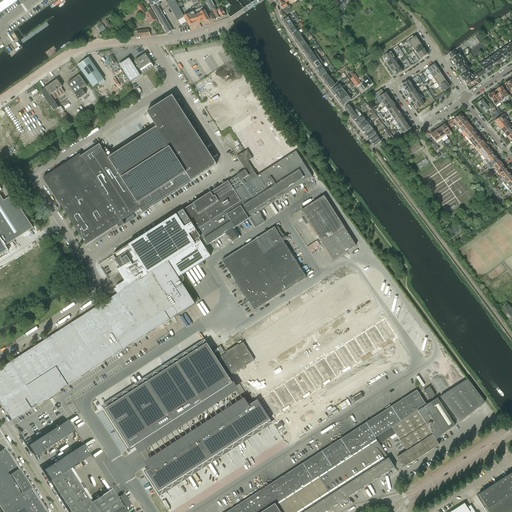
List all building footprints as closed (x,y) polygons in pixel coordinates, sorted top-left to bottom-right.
[(0,0),(0,12),(17,1),(16,0),(0,0)] [(145,19),(146,19),(153,15),(150,9),(149,8),(148,9),(148,10),(146,11),(138,0),(135,0),(133,2),(145,19)] [(175,0),(147,0),(167,33),(173,30),(157,3),(162,0),(165,0),(178,20),(179,20),(181,24),(187,21),(184,16),(179,7),(177,4),(175,0)] [(207,0),(205,1),(207,5),(210,12),(212,11),(215,9),(215,8),(215,7),(213,3),(211,0),(207,0)] [(337,13),(351,2),(349,0),(321,0),(324,3),(327,0),(337,13)] [(288,6),(286,3),(285,2),(280,5),(282,9),(284,8),(286,11),(288,9),(290,7),(289,5),(288,6)] [(202,20),(202,19),(204,22),(209,20),(205,12),(204,9),(202,7),(184,16),(187,21),(189,26),(194,23),(197,22),(199,21),(199,22),(202,20)] [(221,7),(215,9),(212,11),(216,19),(226,15),(222,8),(221,8),(221,7)] [(210,14),(208,11),(205,12),(209,20),(210,21),(215,19),(211,13),(210,14)] [(314,25),(327,17),(324,13),(312,21),(314,25)] [(153,15),(146,19),(149,24),(156,20),(153,15)] [(291,22),(293,20),(290,16),(288,17),(282,21),(285,26),(291,22)] [(106,29),(102,24),(97,27),(98,28),(96,29),(99,33),(106,29)] [(292,36),(295,40),(300,36),(297,32),(292,36)] [(300,36),(295,40),(298,44),(303,40),(300,36)] [(408,41),(411,46),(419,41),(416,36),(414,37),(412,36),(409,38),(410,40),(408,41)] [(303,40),(298,44),(301,48),(306,45),(303,40)] [(422,45),(419,41),(411,46),(414,50),(422,45)] [(425,50),(422,45),(414,50),(417,55),(425,50)] [(510,56),(504,47),(499,51),(505,60),(510,56)] [(312,53),(309,49),(303,52),(306,57),(312,53)] [(428,54),(425,50),(417,55),(420,59),(428,54)] [(309,61),(317,55),(314,51),(312,53),(306,57),(309,61)] [(505,60),(499,51),(494,54),(500,63),(505,60)] [(383,58),(386,63),(394,58),(390,53),(388,54),(387,53),(384,55),(385,57),(383,58)] [(452,59),(452,58),(451,59),(454,64),(464,58),(460,53),(456,56),(452,59)] [(154,67),(146,55),(145,54),(142,56),(140,57),(140,58),(135,61),(132,63),(129,58),(119,65),(130,82),(143,74),(143,73),(153,67),(154,67)] [(500,63),(494,54),(489,57),(495,67),(500,63)] [(318,61),(320,59),(317,55),(309,61),(312,65),(318,61)] [(495,67),(489,57),(484,61),(490,70),(495,67)] [(88,58),(78,65),(93,87),(104,79),(88,58)] [(394,58),(386,63),(389,68),(397,63),(394,58)] [(464,58),(454,64),(458,70),(467,63),(464,58)] [(490,70),(484,61),(479,64),(482,68),(485,73),(490,70)] [(397,63),(389,68),(392,72),(400,67),(397,63)] [(458,70),(461,74),(468,70),(468,69),(471,68),(467,63),(458,70)] [(438,69),(434,64),(427,69),(430,74),(438,69)] [(345,65),(337,71),(339,74),(347,68),(345,65)] [(400,67),(392,72),(395,76),(403,71),(400,67)] [(441,73),(438,69),(430,74),(433,78),(441,73)] [(347,74),(356,87),(361,83),(352,70),(347,74)] [(461,74),(459,75),(463,81),(472,75),(468,70),(461,74)] [(444,78),(441,73),(433,78),(436,83),(444,78)] [(368,87),(372,83),(365,74),(364,75),(365,76),(362,79),(365,82),(361,85),(362,85),(360,86),(363,90),(365,89),(366,89),(368,88),(368,87)] [(79,75),(67,83),(75,94),(74,95),(75,95),(78,99),(85,94),(82,89),(87,86),(79,75)] [(472,75),(463,81),(466,86),(478,78),(475,75),(473,76),(472,75)] [(447,82),(444,78),(436,83),(439,87),(447,82)] [(59,107),(54,100),(64,93),(60,88),(62,87),(57,80),(40,91),(41,92),(53,111),(56,116),(57,115),(63,124),(69,120),(61,106),(59,107)] [(332,81),(326,85),(330,89),(335,85),(332,81)] [(402,86),(405,91),(412,86),(409,81),(402,86)] [(450,87),(447,82),(439,87),(442,92),(444,90),(444,91),(448,88),(450,87)] [(331,90),(334,94),(341,88),(339,84),(331,90)] [(412,86),(405,91),(408,95),(415,90),(412,86)] [(497,89),(499,92),(499,93),(497,94),(502,101),(503,102),(505,101),(504,100),(508,97),(501,87),(497,89)] [(341,88),(334,94),(336,98),(344,91),(341,88)] [(389,97),(386,92),(384,93),(381,89),(376,93),(382,102),(389,97)] [(415,90),(408,95),(411,100),(418,95),(415,90)] [(344,91),(336,98),(340,102),(348,96),(344,91)] [(493,92),(489,95),(489,96),(489,97),(490,98),(491,98),(494,104),(495,106),(502,101),(497,94),(495,96),(493,92)] [(343,105),(351,99),(350,99),(352,98),(349,95),(348,96),(340,102),(343,105)] [(418,95),(411,100),(414,104),(421,99),(418,95)] [(392,101),(389,97),(382,102),(385,106),(392,101)] [(158,131),(110,161),(121,178),(140,208),(145,216),(219,169),(174,99),(148,116),(158,131)] [(421,99),(414,104),(417,109),(419,107),(419,108),(423,105),(422,105),(424,104),(421,99)] [(483,99),(477,104),(479,106),(478,106),(480,108),(480,107),(485,113),(488,110),(487,109),(489,107),(487,104),(483,99)] [(395,106),(392,101),(385,106),(388,111),(395,106)] [(345,108),(349,114),(353,111),(348,105),(344,108),(345,108)] [(398,110),(395,106),(388,111),(391,115),(398,110)] [(359,117),(357,114),(359,112),(357,109),(353,111),(349,114),(354,121),(359,117)] [(401,115),(398,110),(391,115),(394,120),(401,115)] [(358,126),(366,120),(368,119),(364,114),(363,115),(355,122),(358,126)] [(460,114),(453,120),(455,123),(456,125),(464,118),(460,114)] [(7,115),(0,118),(0,150),(15,141),(10,133),(16,130),(12,124),(7,115)] [(404,119),(401,115),(394,120),(397,124),(404,119)] [(495,123),(496,124),(497,124),(498,125),(506,119),(502,115),(494,122),(495,122),(495,123)] [(361,130),(369,124),(371,122),(368,118),(368,119),(366,120),(358,126),(361,130)] [(464,118),(456,125),(459,128),(467,122),(467,121),(465,119),(464,118)] [(407,124),(404,119),(397,124),(400,129),(407,124)] [(506,119),(498,125),(497,126),(498,126),(498,127),(499,128),(500,128),(501,129),(509,123),(506,119)] [(467,122),(459,128),(462,132),(470,126),(467,122)] [(509,123),(501,129),(501,130),(501,131),(502,132),(503,132),(504,133),(511,127),(509,123)] [(401,135),(411,128),(407,124),(400,129),(398,130),(401,135)] [(442,126),(440,128),(443,132),(444,131),(445,133),(444,133),(446,135),(450,132),(449,130),(445,124),(444,125),(444,124),(442,126)] [(362,131),(365,135),(373,129),(370,125),(362,131)] [(470,126),(462,132),(465,136),(473,129),(470,126)] [(440,128),(435,131),(441,140),(446,136),(443,132),(440,128)] [(373,129),(365,135),(368,139),(376,133),(373,129)] [(473,129),(465,136),(468,140),(476,133),(473,129)] [(430,134),(436,143),(441,140),(435,131),(430,134)] [(476,133),(468,140),(472,144),(480,137),(476,133)] [(369,140),(371,143),(378,138),(376,134),(369,140)] [(373,146),(381,141),(382,139),(380,136),(378,138),(371,143),(373,146)] [(480,137),(472,144),(475,148),(483,141),(482,140),(482,139),(480,137),(480,138),(480,137)] [(410,156),(422,147),(418,141),(406,150),(410,156)] [(483,141),(475,148),(478,152),(486,145),(486,144),(485,143),(484,143),(483,141)] [(99,144),(81,156),(96,179),(122,220),(140,208),(99,144)] [(486,145),(478,152),(481,155),(489,149),(486,145)] [(489,149),(481,155),(484,159),(486,158),(492,153),(489,149)] [(257,175),(247,160),(251,158),(246,150),(236,156),(245,170),(228,181),(251,217),(257,227),(264,222),(262,218),(261,214),(259,211),(310,179),(309,177),(311,175),(306,167),(295,151),(257,175)] [(492,153),(486,158),(488,161),(486,162),(487,164),(496,157),(492,153)] [(42,178),(59,203),(96,179),(81,156),(80,154),(42,178)] [(491,168),(499,161),(496,157),(487,164),(491,168)] [(417,163),(420,169),(429,163),(426,158),(417,163)] [(494,173),(503,165),(499,161),(491,168),(494,173)] [(503,165),(494,173),(495,174),(498,173),(500,175),(506,170),(503,165)] [(506,170),(500,175),(502,178),(500,179),(501,181),(510,174),(506,170)] [(511,176),(510,174),(501,181),(504,185),(507,183),(511,178),(511,176)] [(96,179),(59,203),(86,245),(88,243),(88,242),(116,224),(119,227),(124,224),(122,220),(96,179)] [(210,256),(204,247),(225,234),(231,243),(238,238),(232,229),(249,219),(251,217),(228,181),(205,196),(199,200),(154,228),(142,236),(137,239),(126,246),(113,255),(115,259),(114,260),(115,262),(114,262),(117,267),(116,267),(118,269),(117,269),(124,281),(115,286),(116,288),(114,289),(117,294),(118,293),(151,272),(168,261),(181,282),(184,281),(184,278),(182,275),(198,264),(200,268),(204,265),(202,262),(210,256)] [(3,200),(0,195),(0,236),(6,245),(33,228),(12,195),(3,200)] [(345,228),(324,196),(301,210),(303,214),(302,215),(302,217),(301,217),(306,225),(307,224),(315,236),(316,235),(321,243),(345,228)] [(306,277),(283,241),(286,239),(287,238),(287,237),(286,237),(286,236),(285,236),(284,236),(282,233),(281,232),(279,234),(274,227),(222,261),(225,266),(222,267),(222,268),(221,268),(221,269),(222,269),(222,270),(223,270),(226,268),(247,299),(244,301),(243,302),(243,303),(244,304),(245,304),(248,302),(254,310),(289,288),(306,277)] [(322,243),(333,260),(340,255),(341,256),(343,257),(345,253),(356,246),(345,228),(322,243)] [(0,236),(0,255),(9,250),(6,245),(0,236)] [(317,241),(308,246),(309,250),(319,245),(317,241)] [(190,297),(181,282),(168,261),(151,272),(178,314),(195,304),(195,303),(199,300),(195,294),(190,297)] [(178,314),(151,272),(118,293),(117,294),(144,336),(147,334),(155,329),(170,320),(169,320),(178,314)] [(246,346),(245,346),(258,366),(364,297),(365,298),(368,295),(370,294),(357,274),(355,275),(337,287),(336,287),(316,300),(315,301),(256,339),(255,339),(246,346)] [(144,336),(117,294),(96,308),(70,324),(92,357),(98,366),(103,362),(103,363),(111,357),(125,348),(133,343),(144,336)] [(383,319),(257,400),(270,420),(275,417),(281,413),(291,406),(302,400),(311,394),(311,393),(322,387),(331,381),(332,380),(342,374),(351,368),(352,367),(362,361),(372,355),(372,354),(382,348),(383,348),(392,342),(392,341),(398,338),(385,318),(383,319)] [(68,385),(81,377),(90,371),(98,366),(92,357),(70,324),(0,369),(0,401),(12,420),(39,403),(40,406),(62,392),(60,390),(68,385)] [(136,388),(105,408),(130,448),(232,383),(207,343),(186,356),(166,369),(145,382),(136,388)] [(440,396),(459,422),(482,405),(481,405),(485,402),(467,379),(440,396)] [(429,386),(424,390),(429,399),(435,395),(429,386)] [(259,511),(363,446),(426,405),(418,393),(233,511),(259,511)] [(455,425),(440,403),(437,398),(392,427),(396,433),(407,451),(397,458),(403,468),(439,445),(436,440),(443,434),(455,425)] [(257,400),(146,471),(159,492),(164,488),(174,482),(184,475),(194,469),(204,462),(215,456),(225,449),(235,443),(245,436),(255,430),(270,420),(257,400)] [(36,456),(75,431),(69,420),(29,446),(36,456)] [(392,427),(375,438),(379,444),(396,433),(392,427)] [(364,487),(370,483),(370,482),(371,482),(377,478),(377,477),(379,476),(381,476),(386,472),(387,471),(388,471),(394,467),(379,444),(375,438),(276,502),(282,511),(324,511),(327,511),(327,510),(329,508),(330,508),(336,505),(336,503),(337,504),(343,500),(344,499),(346,497),(347,498),(353,494),(353,493),(354,493),(360,489),(360,488),(363,487),(364,487)] [(52,481),(81,462),(91,455),(84,445),(45,470),(52,481)] [(44,509),(31,488),(30,488),(30,487),(29,485),(29,486),(28,484),(27,483),(26,481),(27,481),(26,480),(25,480),(24,479),(25,478),(24,477),(23,477),(21,473),(20,471),(20,472),(19,470),(5,448),(4,449),(4,450),(3,451),(2,450),(1,451),(2,452),(0,452),(0,506),(3,511),(45,511),(46,511),(45,510),(44,510),(44,509)] [(71,511),(119,511),(125,508),(113,490),(92,503),(70,469),(51,481),(71,511)] [(511,511),(511,472),(476,495),(486,511),(511,511)] [(131,505),(125,494),(120,497),(127,507),(131,505)] [(464,503),(450,511),(480,511),(475,502),(467,507),(464,503)] [(280,511),(275,503),(261,511),(280,511)]
